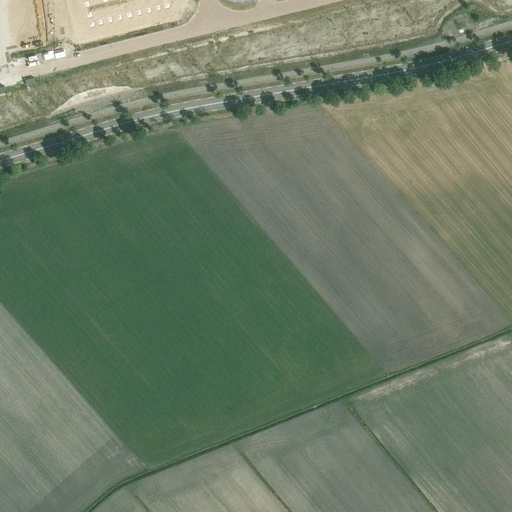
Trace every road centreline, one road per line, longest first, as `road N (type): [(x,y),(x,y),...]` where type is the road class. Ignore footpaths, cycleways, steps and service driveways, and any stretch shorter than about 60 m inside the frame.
road 1 (tertiary): [(0,162),(122,124),(450,63),(511,43)]
road 2 (unclassified): [(18,79),(214,29)]
road 3 (unclassified): [(214,29),(331,0)]
